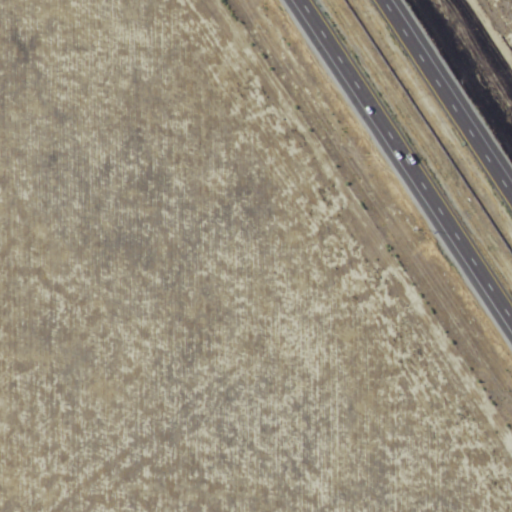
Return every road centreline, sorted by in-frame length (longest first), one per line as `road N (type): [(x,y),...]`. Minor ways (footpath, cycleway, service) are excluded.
road 1 (motorway): [(308,0),(511,314)]
road 2 (motorway): [(511,187),(388,0)]
